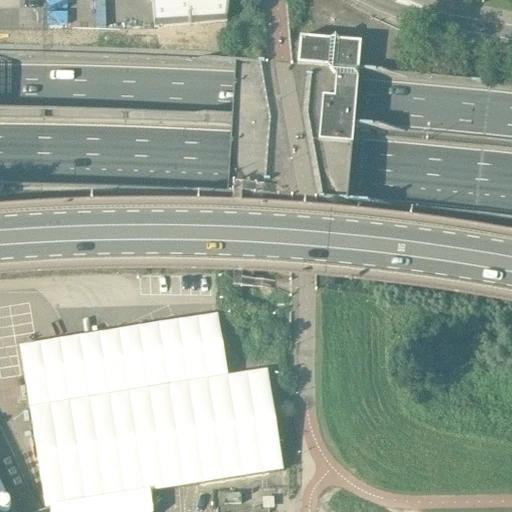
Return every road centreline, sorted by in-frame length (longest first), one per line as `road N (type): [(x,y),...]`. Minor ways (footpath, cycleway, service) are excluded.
road 1 (primary): [(0,237),(236,233),(511,265)]
road 2 (motorway): [(511,115),(355,97),(0,80)]
road 3 (motorway): [(0,140),(228,148),(511,172)]
